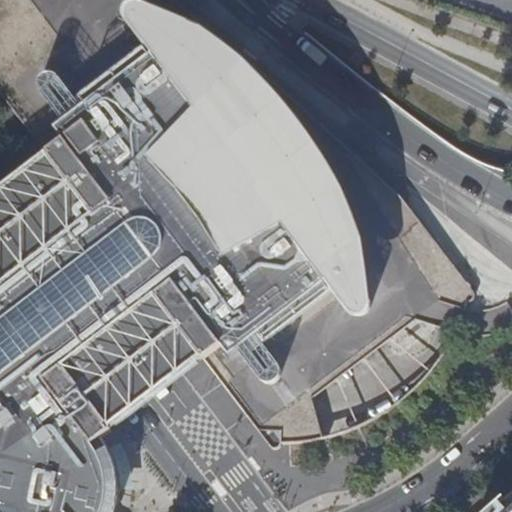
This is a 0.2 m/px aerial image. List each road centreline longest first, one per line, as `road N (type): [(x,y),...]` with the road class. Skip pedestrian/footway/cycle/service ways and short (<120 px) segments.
road 1 (primary): [(0,217),(215,511)]
road 2 (primary): [(511,203),(420,147),(245,5)]
road 3 (primary): [(511,109),(311,0)]
